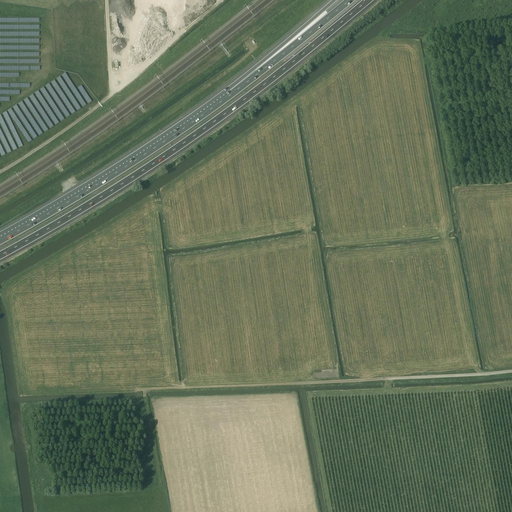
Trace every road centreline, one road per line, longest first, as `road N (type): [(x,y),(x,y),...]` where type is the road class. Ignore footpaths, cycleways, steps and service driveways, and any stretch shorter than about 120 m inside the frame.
road 1 (motorway): [(0,255),(162,157),(368,0)]
road 2 (motorway): [(232,93),(0,241)]
road 3 (track): [(386,379),(147,390)]
road 4 (track): [(0,5),(47,11),(50,76),(0,111)]
road 5 (motorway): [(350,0),(232,93)]
road 6 (motorway): [(334,0),(232,93)]
road 7 (unclassified): [(511,371),(386,379)]
